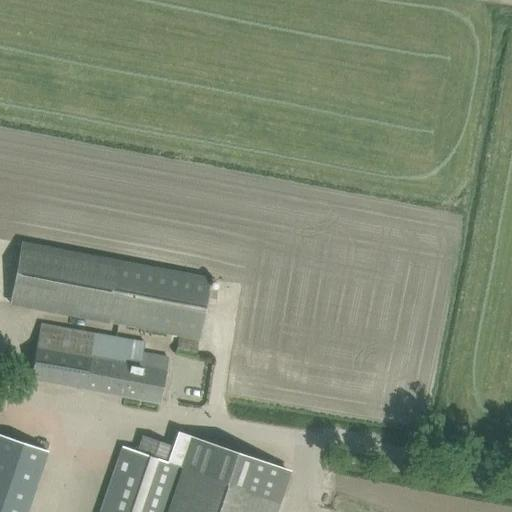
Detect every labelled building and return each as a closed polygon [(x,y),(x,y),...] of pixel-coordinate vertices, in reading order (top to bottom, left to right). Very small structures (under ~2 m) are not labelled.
[(181,335),(200,339),(211,280),(21,244),(10,303),(181,335)] [(30,379),(125,396),(130,369),(127,369),(128,363),(129,363),(133,341),(40,324),(30,379)] [(181,335),(178,351),(197,355),(200,339),(181,335)] [(130,369),(125,396),(159,402),(167,358),(143,354),(145,343),(133,341),(129,363),(128,363),(127,369),(130,369)] [(0,511),(14,511),(48,430),(0,410),(0,511)] [(69,511),(100,436),(72,425),(37,511),(69,511)] [(123,447),(100,511),(273,511),(278,501),(286,475),(177,437),(174,447),(143,437),(137,452),(123,447)]
